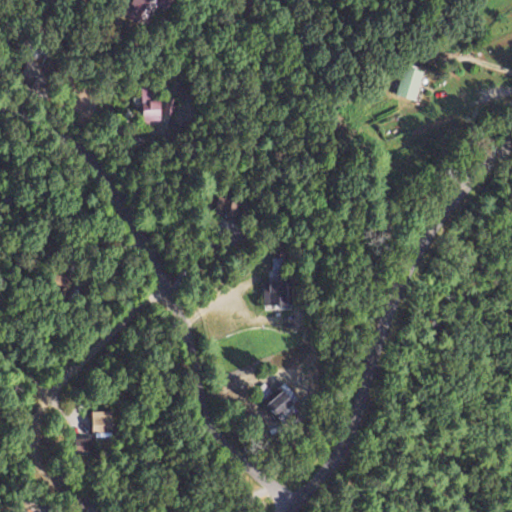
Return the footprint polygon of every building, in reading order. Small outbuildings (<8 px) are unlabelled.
[(142,28),(157,0),(130,0),(121,16),(142,28)] [(20,78),(33,91),(47,76),(35,64),(20,78)] [(422,72),(402,67),(394,95),(414,101),(422,72)] [(128,87),(129,123),(155,122),(154,86),(128,87)] [(214,218),(232,221),(235,202),(217,199),(214,218)] [(266,310),(285,310),(285,260),(266,260),(266,310)] [(276,419),(294,407),(281,387),(263,399),(276,419)] [(88,412),(88,434),(107,434),(107,412),(88,412)]
